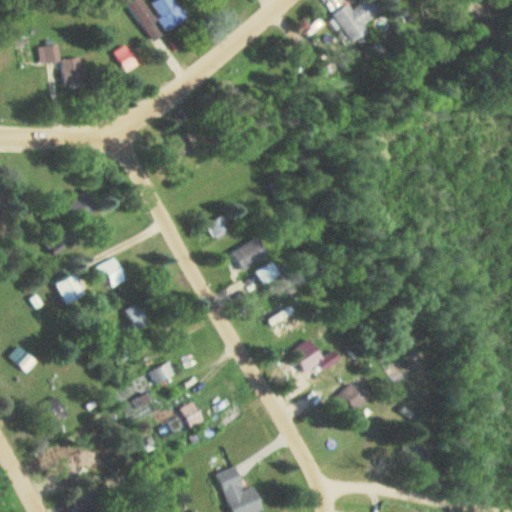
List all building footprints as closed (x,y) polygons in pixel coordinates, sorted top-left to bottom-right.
[(163,34),(142,0),(131,0),(126,3),(149,42),(163,34)] [(188,16),(177,0),(151,0),(149,1),(166,29),(188,16)] [(368,31),(364,24),(380,14),(371,0),(362,0),(350,8),(347,2),(330,12),(349,43),(368,31)] [(59,62),(62,84),(84,82),(82,57),(59,59),(57,44),(37,46),(38,63),(59,62)] [(137,64),(125,44),(112,52),(124,72),(137,64)] [(99,206),(81,190),(65,207),(76,217),(81,212),(87,218),(99,206)] [(234,228),(226,213),(205,224),(213,239),(234,228)] [(237,273),(270,256),(259,236),(227,253),(237,273)] [(95,267),(99,275),(105,272),(113,286),(126,279),(113,256),(95,267)] [(238,281),(246,296),(283,276),(275,261),(238,281)] [(64,304),(86,295),(77,274),(55,283),(64,304)] [(259,314),(270,321),(280,305),(269,298),(259,314)] [(125,336),(148,322),(136,301),(123,309),(131,323),(120,329),(125,336)] [(338,357),(334,349),(323,355),(315,341),(294,353),(305,374),(338,357)] [(23,372),(34,360),(17,343),(5,355),(23,372)] [(175,371),(167,359),(146,373),(154,385),(175,371)] [(373,408),(350,384),(338,396),(361,420),(373,408)] [(46,401),(52,421),(63,418),(57,398),(46,401)] [(204,420),(191,400),(177,409),(191,430),(204,420)] [(246,511),(252,510),(243,486),(233,490),(223,466),(206,473),(221,511),(246,511)]
